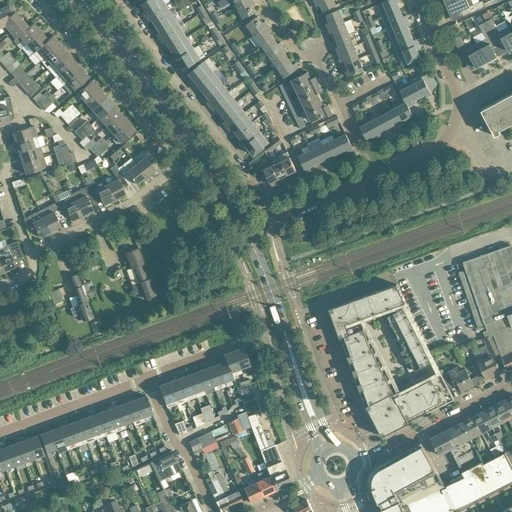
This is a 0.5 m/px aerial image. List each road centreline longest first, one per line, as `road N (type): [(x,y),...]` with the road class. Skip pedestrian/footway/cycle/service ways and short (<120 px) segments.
road 1 (residential): [(371,177),(281,212),(267,210),(121,0)]
road 2 (residential): [(375,450),(316,301),(409,270)]
road 3 (residential): [(34,0),(177,164)]
road 4 (secondary): [(274,301),(243,226),(176,120)]
road 5 (residential): [(29,251),(129,203),(177,164)]
road 6 (secondary): [(274,301),(319,455)]
road 7 (secondary): [(74,0),(176,120)]
road 8 (residential): [(0,432),(147,377)]
road 9 (secondary): [(332,446),(274,301)]
road 10 (residential): [(511,382),(375,450)]
road 11 (residential): [(213,511),(147,377)]
road 12 (secondary): [(176,120),(91,0)]
